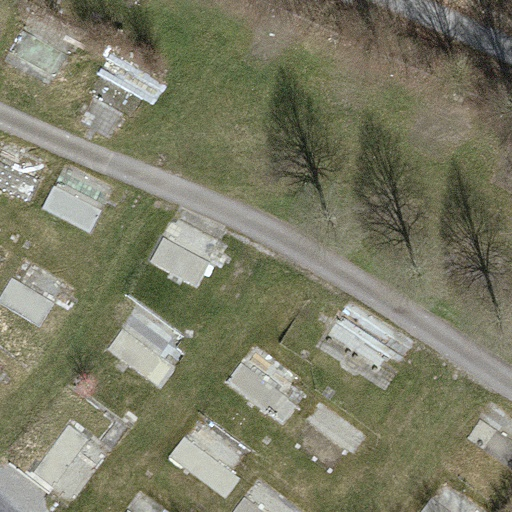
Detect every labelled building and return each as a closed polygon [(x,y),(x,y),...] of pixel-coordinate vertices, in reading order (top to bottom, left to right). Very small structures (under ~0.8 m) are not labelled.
[(9,46),(50,68),(72,26),(32,4),(9,46)] [(90,89),(134,115),(159,74),(115,47),(90,89)] [(409,124),(455,144),(471,107),(426,87),(409,124)] [(0,130),(0,184),(32,197),(51,150),(0,130)] [(66,159),(42,207),(95,233),(119,186),(66,159)] [(178,207),(151,255),(202,284),(229,236),(178,207)] [(28,251),(0,294),(0,297),(44,326),(73,280),(28,251)] [(385,369),(401,320),(341,300),(325,349),(385,369)] [(108,352),(166,382),(191,335),(133,304),(108,352)] [(254,333),(225,380),(287,417),(315,369),(254,333)] [(0,350),(0,372),(11,359),(0,350)] [(299,439),(340,469),(370,429),(328,398),(299,439)] [(170,452),(223,494),(255,453),(201,412),(170,452)] [(32,463),(75,500),(116,452),(72,415),(32,463)] [(261,469),(230,511),(229,511),(310,511),(314,507),(261,469)] [(419,511),(491,511),(497,503),(448,470),(419,511)] [(181,511),(144,487),(127,511),(181,511)]
